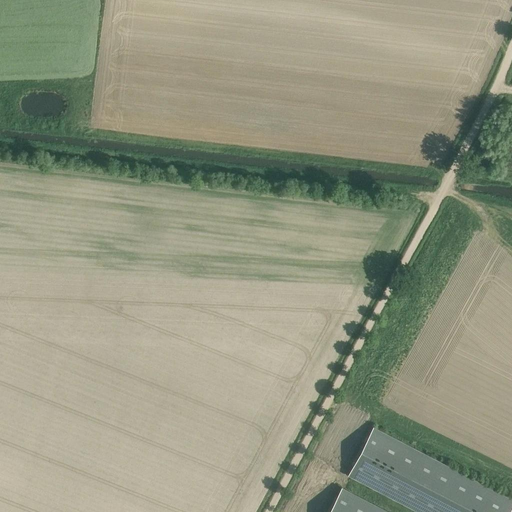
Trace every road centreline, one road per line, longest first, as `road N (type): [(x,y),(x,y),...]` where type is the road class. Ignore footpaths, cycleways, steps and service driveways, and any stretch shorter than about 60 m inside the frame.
road 1 (track): [(511,45),(277,511)]
road 2 (track): [(438,198),(0,143)]
